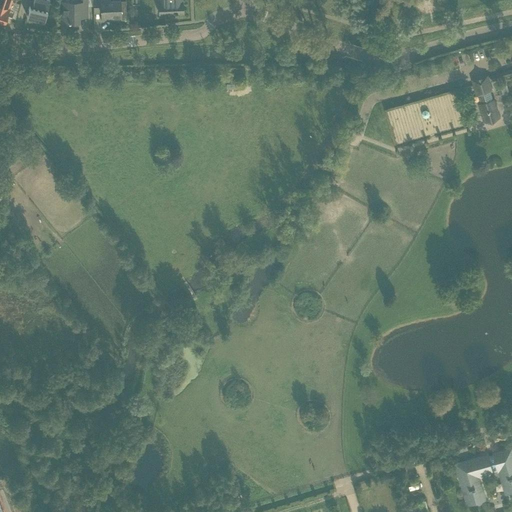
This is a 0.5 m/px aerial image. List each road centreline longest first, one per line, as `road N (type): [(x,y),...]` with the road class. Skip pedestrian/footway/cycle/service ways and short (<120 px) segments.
road 1 (tertiary): [(246,10),(382,58),(511,27)]
road 2 (tertiary): [(246,10),(197,34),(23,51),(0,45)]
road 3 (unknown): [(511,432),(354,478),(347,491),(278,511)]
